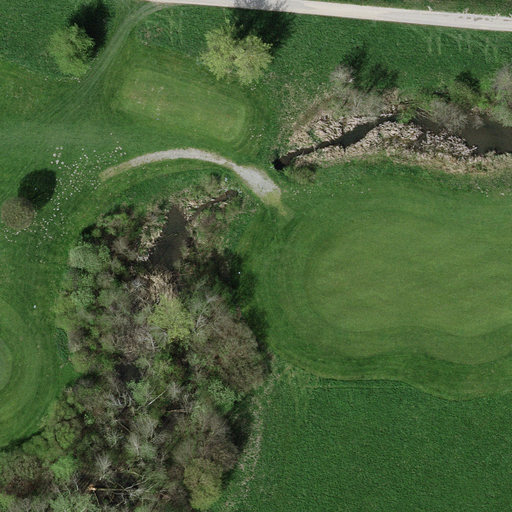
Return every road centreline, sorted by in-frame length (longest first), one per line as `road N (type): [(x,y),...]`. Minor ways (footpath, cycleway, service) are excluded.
road 1 (track): [(175,0),(511,28)]
road 2 (track): [(103,180),(192,158),(228,164),(250,176),(290,222)]
